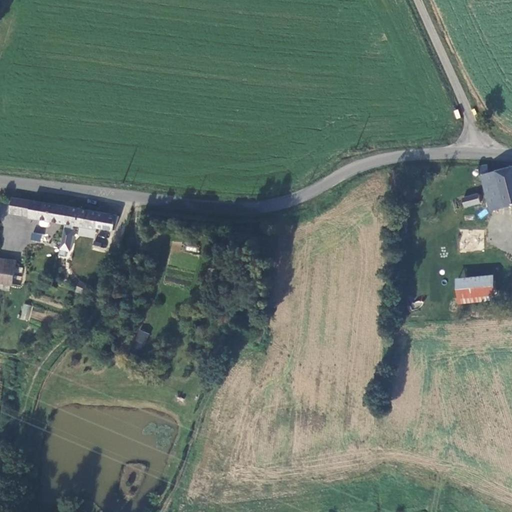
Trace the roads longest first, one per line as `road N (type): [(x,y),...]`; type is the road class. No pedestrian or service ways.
road 1 (unclassified): [(485,152),(398,157),(279,205),(0,180)]
road 2 (track): [(99,306),(38,363),(11,456)]
road 3 (unclassified): [(485,152),(418,0)]
